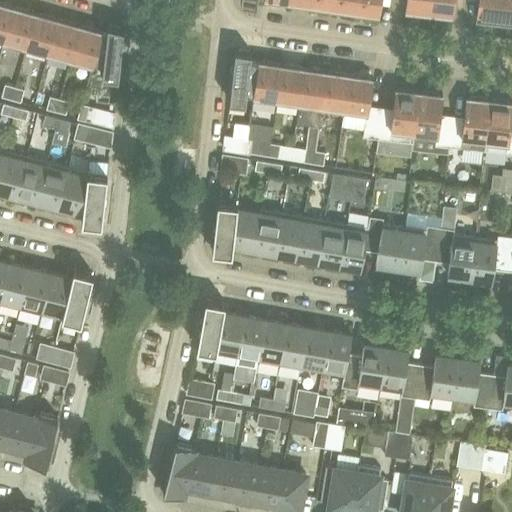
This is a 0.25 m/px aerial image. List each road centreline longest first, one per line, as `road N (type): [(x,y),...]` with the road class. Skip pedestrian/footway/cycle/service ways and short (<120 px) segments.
road 1 (residential): [(511,325),(194,269)]
road 2 (residential): [(511,61),(220,26)]
road 3 (residential): [(138,511),(194,269)]
road 4 (residential): [(59,493),(116,254)]
road 5 (residential): [(194,269),(220,26)]
road 6 (residential): [(116,254),(148,18)]
